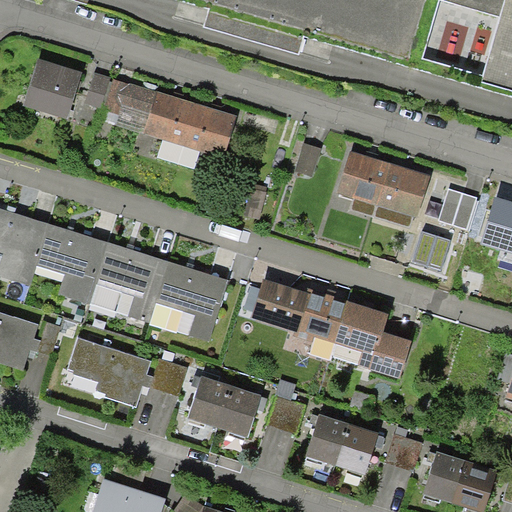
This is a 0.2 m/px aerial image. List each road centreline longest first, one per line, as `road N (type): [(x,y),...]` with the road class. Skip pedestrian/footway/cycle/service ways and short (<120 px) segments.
road 1 (residential): [(0,161),(511,320)]
road 2 (residential): [(0,400),(361,511)]
